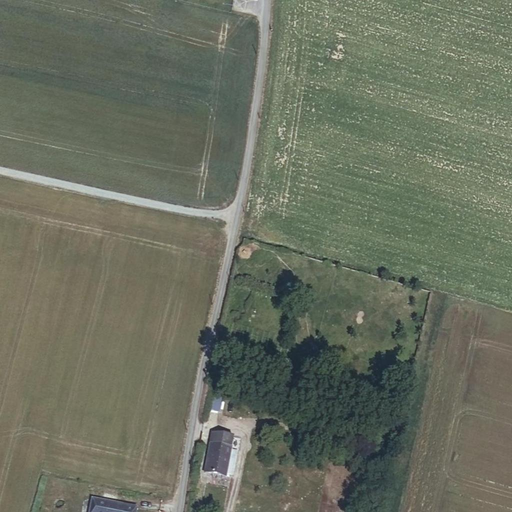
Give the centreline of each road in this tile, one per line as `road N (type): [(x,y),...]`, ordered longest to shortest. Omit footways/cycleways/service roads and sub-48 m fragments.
road 1 (residential): [(268,0),(248,157),(176,511)]
road 2 (track): [(0,172),(235,222)]
